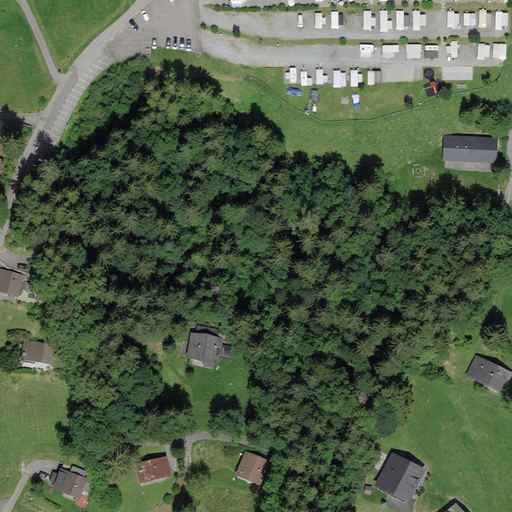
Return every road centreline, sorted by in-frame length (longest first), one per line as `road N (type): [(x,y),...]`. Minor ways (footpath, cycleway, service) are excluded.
road 1 (residential): [(0,247),(46,274),(76,424),(99,433),(203,435),(273,447),(280,459),(267,511)]
road 2 (unclassified): [(150,0),(89,52),(52,109),(0,237)]
